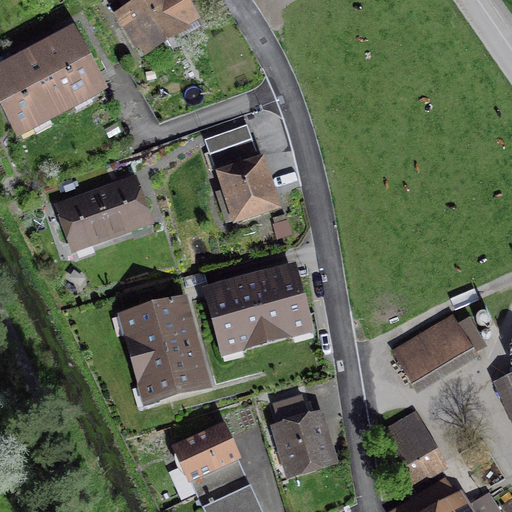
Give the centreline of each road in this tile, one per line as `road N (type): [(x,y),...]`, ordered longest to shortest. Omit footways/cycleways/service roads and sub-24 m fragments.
road 1 (residential): [(235,0),(277,67),(312,174),(372,511)]
road 2 (unclassified): [(0,310),(82,511)]
